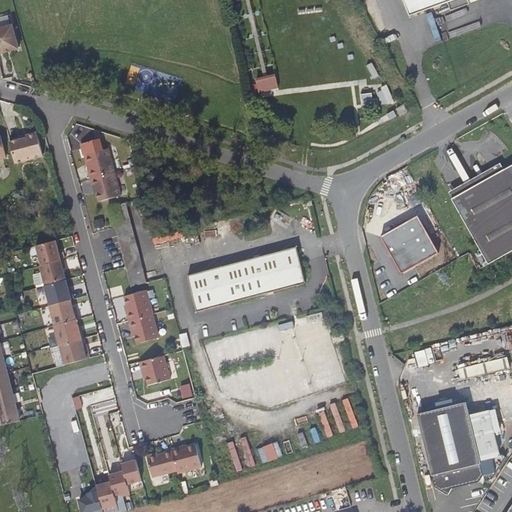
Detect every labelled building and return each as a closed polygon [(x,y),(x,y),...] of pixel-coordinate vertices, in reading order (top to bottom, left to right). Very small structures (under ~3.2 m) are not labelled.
[(405,0),(411,15),(448,1),(452,0),(405,0)] [(470,2),(469,0),(452,0),(448,1),(451,9),(470,2)] [(0,54),(19,50),(12,25),(0,28),(0,54)] [(255,76),(258,91),(278,87),(275,72),(255,76)] [(388,86),(376,89),(381,105),(393,101),(388,86)] [(362,101),(373,99),(371,91),(360,93),(362,101)] [(400,116),(407,112),(404,105),(396,109),(400,116)] [(19,134),(9,137),(15,157),(42,150),(36,127),(26,130),(26,132),(19,134)] [(91,178),(115,171),(109,147),(87,153),(90,168),(89,168),(91,178)] [(450,193),(453,198),(504,170),(501,164),(450,193)] [(511,165),(504,170),(453,198),(490,263),(511,251),(511,165)] [(115,171),(91,178),(94,186),(95,186),(99,200),(121,195),(115,171)] [(387,209),(402,201),(402,194),(397,191),(392,194),(386,191),(381,194),(381,200),(386,203),(387,209)] [(408,204),(402,201),(387,209),(388,215),(394,218),(394,221),(397,226),(399,228),(398,234),(403,238),(418,229),(418,223),(413,220),(413,213),(407,210),(408,204)] [(131,287),(147,283),(128,212),(126,203),(110,207),(115,228),(126,267),(131,287)] [(388,221),(394,218),(388,215),(387,209),(382,212),(382,218),(388,221)] [(398,241),(403,238),(398,234),(399,228),(393,232),(393,238),(398,241)] [(423,233),(418,229),(403,238),(407,242),(407,248),(411,251),(417,248),(418,241),(423,238),(423,233)] [(56,240),(36,245),(42,265),(61,259),(56,240)] [(296,246),(187,273),(195,309),(305,283),(296,246)] [(42,265),(40,265),(46,285),(66,279),(63,268),(66,267),(63,259),(61,259),(42,265)] [(398,264),(392,261),(382,266),(381,280),(393,286),(403,280),(403,272),(398,264)] [(36,285),(43,283),(40,271),(33,273),(36,285)] [(71,299),(74,298),(72,290),(69,291),(68,287),(66,279),(46,285),(45,285),(50,305),(71,299)] [(129,321),(152,315),(146,291),(125,297),(128,311),(126,312),(129,321)] [(74,311),(71,299),(50,305),(55,324),(77,319),(79,318),(77,310),(74,311)] [(152,315),(129,321),(131,330),(133,329),(137,344),(158,338),(152,315)] [(82,338),(84,337),(82,330),(80,330),(77,319),(55,324),(54,325),(60,345),(82,338)] [(280,329),(293,327),(292,321),(279,323),(280,329)] [(180,333),(182,346),(189,345),(186,332),(180,333)] [(90,357),(87,349),(85,350),(83,344),(82,338),(60,345),(65,364),(90,357)] [(0,425),(19,421),(0,345),(0,425)] [(419,367),(428,365),(424,350),(415,352),(419,367)] [(163,356),(139,362),(141,372),(144,372),(147,385),(170,380),(163,356)] [(461,380),(510,369),(507,356),(458,368),(461,380)] [(469,414),(466,402),(418,414),(435,486),(449,494),(453,488),(480,481),(484,475),(480,461),(496,457),(499,453),(488,410),(469,414)] [(263,463),(282,455),(277,440),(257,448),(263,463)] [(177,471),(178,472),(201,466),(196,445),(181,448),(181,446),(171,448),(172,450),(177,471)] [(177,471),(172,450),(158,454),(157,453),(147,455),(153,477),(177,471)] [(103,511),(114,511),(119,511),(115,497),(130,493),(127,483),(141,479),(136,459),(121,463),(123,470),(109,474),(111,482),(96,486),(103,511)]
